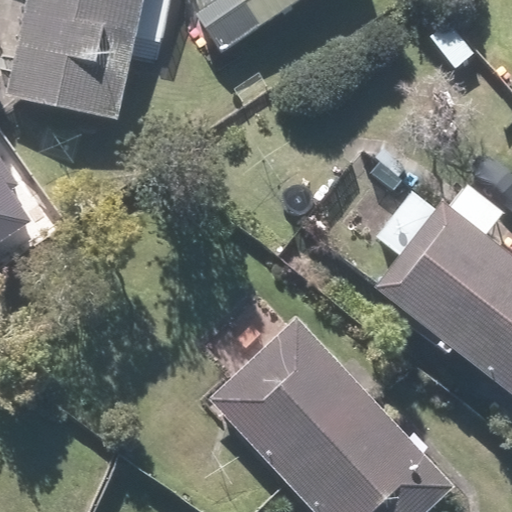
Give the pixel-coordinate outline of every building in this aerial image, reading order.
[(153,0),(35,0),(14,99),(126,124),(153,0)] [(192,0),(233,57),(312,0),(192,0)] [(401,262),(385,282),(511,385),(511,240),(504,234),(511,223),(511,209),(472,177),(442,213),(417,193),(377,242),(401,262)] [(0,178),(0,241),(29,222),(0,178)] [(301,313),(215,393),(325,511),(433,511),(428,506),(457,479),(301,313)]
